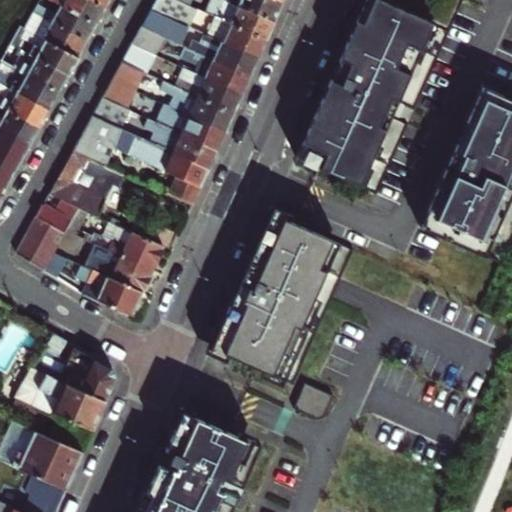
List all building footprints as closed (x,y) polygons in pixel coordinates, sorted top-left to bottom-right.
[(50,0),(40,0),(34,12),(86,41),(91,33),(95,25),(50,0)] [(88,0),(50,0),(95,25),(100,16),(104,9),(88,0)] [(88,0),(104,9),(108,0),(88,0)] [(189,4),(180,0),(154,0),(150,8),(188,27),(197,8),(189,4)] [(209,3),(203,0),(190,0),(189,4),(197,8),(205,12),(209,3)] [(205,12),(215,17),(265,41),(269,31),(270,28),(273,22),(228,0),(210,0),(209,3),(205,12)] [(228,0),(273,22),(278,11),(281,4),(273,0),(228,0)] [(321,170),(375,194),(407,125),(388,117),(395,102),(413,110),(460,1),(457,0),(365,0),(336,66),(295,159),(321,170)] [(179,45),(188,27),(150,8),(140,26),(166,39),(179,45)] [(26,29),(38,36),(77,57),(82,48),(86,41),(34,12),(25,29),(26,29)] [(265,41),(215,17),(206,36),(257,60),(260,52),(265,41)] [(21,38),(26,29),(25,29),(19,25),(9,43),(17,46),(21,38)] [(166,39),(140,26),(131,44),(154,55),(157,50),(160,51),(166,39)] [(33,45),(29,53),(68,75),(72,66),(77,57),(38,36),(33,45)] [(193,41),(189,49),(249,77),(252,69),(257,60),(206,36),(202,45),(193,41)] [(21,38),(17,46),(29,53),(33,45),(21,38)] [(7,46),(0,59),(0,60),(58,93),(63,83),(68,75),(29,53),(17,46),(9,43),(7,46)] [(154,55),(131,44),(121,61),(143,72),(147,74),(155,55),(154,55)] [(198,65),(193,74),(240,96),(244,87),(249,77),(189,49),(184,47),(179,55),(198,65)] [(0,60),(0,82),(48,109),(53,100),(58,93),(0,60)] [(111,80),(135,91),(143,72),(121,61),(111,80)] [(182,68),(173,86),(232,114),(236,105),(240,96),(193,74),(182,68)] [(111,80),(101,98),(129,111),(137,92),(135,91),(111,80)] [(0,94),(4,97),(0,104),(0,105),(39,127),(44,118),(48,109),(0,82),(0,94)] [(173,86),(169,94),(174,97),(169,107),(189,117),(224,133),(229,122),(232,114),(173,86)] [(511,100),(482,88),(419,228),(439,237),(499,264),(511,235),(511,100)] [(93,116),(120,129),(129,111),(101,98),(93,116)] [(0,128),(29,145),(35,134),(39,127),(0,105),(0,128)] [(113,146),(120,129),(93,116),(91,115),(71,151),(104,166),(113,146)] [(165,127),(169,119),(161,115),(158,124),(165,127)] [(169,119),(165,127),(216,151),(220,142),(224,133),(189,117),(184,126),(169,119)] [(157,146),(208,169),(212,160),(216,151),(165,127),(158,124),(148,120),(144,129),(154,133),(161,137),(157,146)] [(0,150),(19,162),(25,152),(29,145),(0,128),(0,150)] [(167,195),(192,206),(199,188),(203,179),(208,169),(157,146),(149,143),(120,129),(113,146),(176,177),(167,195)] [(161,137),(154,133),(149,143),(157,146),(161,137)] [(19,162),(0,150),(0,173),(10,179),(15,170),(19,162)] [(104,166),(71,151),(48,193),(64,201),(80,209),(87,211),(98,216),(110,192),(115,182),(118,183),(123,174),(104,166)] [(0,173),(0,196),(5,187),(10,179),(0,173)] [(64,201),(58,212),(74,220),(80,209),(64,201)] [(45,270),(56,251),(68,230),(74,220),(58,212),(43,205),(38,214),(36,214),(16,251),(16,253),(28,261),(45,270)] [(74,220),(68,230),(75,233),(87,211),(80,209),(74,220)] [(238,283),(210,347),(292,385),(351,249),(298,225),(270,212),(238,283)] [(89,240),(91,240),(152,270),(156,259),(162,246),(131,232),(108,221),(101,236),(93,232),(89,240)] [(136,222),(131,232),(162,246),(169,250),(175,234),(151,224),(149,229),(136,222)] [(63,254),(75,233),(68,230),(56,251),(63,254)] [(106,255),(97,272),(124,287),(140,295),(145,284),(152,270),(91,240),(87,248),(96,253),(102,252),(106,255)] [(63,254),(56,251),(45,270),(58,278),(70,258),(63,254)] [(124,287),(97,272),(84,265),(79,276),(89,282),(103,291),(98,301),(131,315),(136,304),(140,295),(124,287)] [(103,291),(89,282),(83,292),(98,301),(103,291)] [(91,427),(103,401),(109,387),(114,376),(110,366),(71,344),(53,378),(45,375),(62,339),(51,332),(12,405),(34,416),(37,409),(58,420),(49,438),(80,452),(91,427)] [(320,419),(331,397),(305,385),(295,407),(320,419)] [(232,511),(261,446),(181,410),(136,511),(232,511)] [(0,445),(0,460),(32,475),(64,489),(72,471),(80,452),(49,438),(11,421),(0,445)] [(26,496),(55,508),(59,499),(64,489),(32,475),(23,494),(26,496)] [(0,511),(53,511),(55,508),(26,496),(19,511),(18,511),(0,503),(0,511)]
